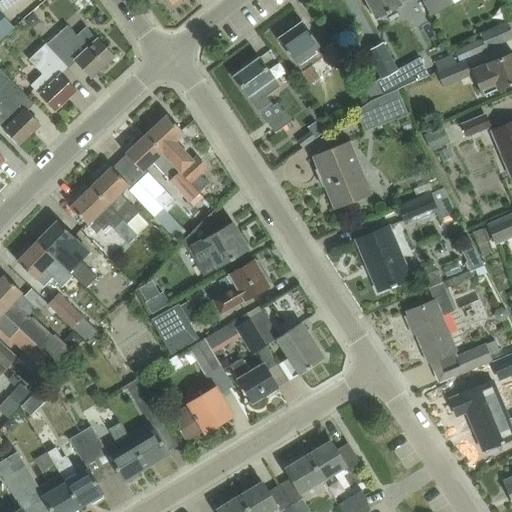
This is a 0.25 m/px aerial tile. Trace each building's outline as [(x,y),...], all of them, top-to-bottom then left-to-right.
[(366,0),(368,3),(376,19),(401,5),(400,3),(406,0),(366,0)] [(422,0),(430,15),(458,0),(422,0)] [(0,38),(14,27),(0,10),(0,38)] [(33,14),(26,20),(33,27),(38,22),(38,19),(33,14)] [(481,39),(455,50),(459,60),(511,37),(511,32),(508,22),(479,34),(481,39)] [(295,62),(310,83),(320,76),(312,65),(323,56),(316,47),(319,44),(304,24),(280,42),(295,62)] [(63,63),(64,62),(69,68),(77,61),(91,76),(113,56),(86,26),(76,36),(67,26),(47,44),(46,43),(46,44),(63,63)] [(331,42),(321,49),(333,65),(342,59),(331,42)] [(76,90),(57,69),(63,63),(46,44),(29,59),(42,74),(30,85),(54,110),(76,90)] [(381,44),(368,52),(381,77),(395,70),(381,44)] [(511,52),(472,69),(483,95),(511,82),(511,52)] [(248,96),(275,132),(292,120),(284,109),(283,110),(277,101),(273,104),(267,96),(280,86),(271,73),(259,57),(233,76),(248,96)] [(463,63),(438,73),(443,85),(469,75),(463,63)] [(0,125),(4,130),(5,131),(19,145),(40,124),(26,110),(19,103),(27,95),(10,77),(0,67),(0,125)] [(376,85),(381,94),(356,110),(364,132),(408,113),(396,84),(392,76),(376,85)] [(167,114),(147,133),(199,190),(208,183),(200,174),(207,167),(196,156),(192,160),(175,141),(183,132),(167,114)] [(483,116),(461,125),(466,136),(488,127),(483,116)] [(509,177),(511,176),(511,121),(489,132),(509,177)] [(310,132),(297,140),(302,147),(314,139),(310,132)] [(142,171),(152,161),(189,201),(199,192),(198,191),(199,190),(147,133),(125,153),(142,171)] [(333,208),(333,209),(369,194),(347,141),(311,156),(312,157),(313,157),(321,178),(324,176),(328,184),(326,185),(336,207),(333,208)] [(99,178),(91,186),(109,204),(116,212),(124,219),(127,223),(138,233),(138,234),(141,231),(140,231),(148,223),(138,212),(138,211),(120,193),(129,184),(125,181),(111,167),(110,168),(108,167),(105,166),(97,174),(97,176),(99,178)] [(148,172),(140,181),(155,198),(168,212),(177,202),(165,189),(164,189),(148,172)] [(168,212),(155,198),(140,181),(130,190),(159,220),(172,236),(181,241),(188,234),(167,212),(168,212)] [(91,186),(71,207),(84,221),(88,224),(96,232),(107,221),(116,212),(109,204),(91,186)] [(432,194),(430,195),(399,208),(405,224),(436,211),(439,219),(456,211),(445,186),(431,192),(432,194)] [(116,212),(107,221),(114,229),(124,219),(116,212)] [(208,255),(216,268),(248,250),(232,222),(220,229),(211,213),(183,240),(189,251),(193,249),(199,260),(208,255)] [(511,218),(488,229),(495,244),(511,235),(511,218)] [(57,220),(37,241),(72,275),(84,285),(86,288),(97,276),(81,260),(89,251),(57,220)] [(389,229),(358,242),(379,293),(391,288),(392,289),(397,287),(396,285),(410,279),(389,229)] [(44,269),(62,286),(72,275),(37,241),(17,261),(35,278),(44,269)] [(254,260),(229,274),(218,280),(225,293),(213,300),(221,313),(269,285),(254,260)] [(49,304),(30,286),(24,293),(4,275),(0,279),(0,309),(59,364),(70,351),(52,333),(49,334),(29,314),(37,306),(48,317),(55,311),(48,304),(49,304)] [(455,350),(456,350),(442,315),(454,310),(442,283),(429,288),(434,300),(407,312),(408,314),(404,315),(409,326),(412,325),(428,362),(432,360),(442,383),(490,362),(488,358),(499,353),(494,342),(484,347),(458,358),(455,350)] [(55,311),(85,339),(88,343),(99,332),(59,293),(49,304),(48,304),(55,311)] [(178,303),(151,318),(171,353),(198,337),(178,303)] [(260,307),(248,314),(266,345),(277,339),(276,338),(279,337),(263,311),(260,307)] [(0,309),(0,328),(21,348),(31,338),(19,327),(0,309)] [(213,350),(240,334),(251,354),(266,345),(248,314),(206,339),(206,338),(205,339),(212,351),(213,350)] [(301,322),(279,337),(276,338),(277,339),(299,374),(324,358),(301,322)] [(221,363),(213,350),(212,351),(205,339),(206,338),(205,337),(189,346),(205,373),(221,363)] [(0,340),(0,362),(6,368),(17,356),(0,340)] [(511,357),(493,365),(500,380),(511,374),(511,357)] [(278,387),(267,370),(264,363),(250,372),(242,359),(230,366),(252,402),(278,387)] [(13,374),(8,380),(14,386),(19,380),(13,374)] [(204,431),(206,431),(232,415),(213,382),(198,391),(201,396),(188,404),(192,411),(176,420),(187,438),(203,429),(204,431)] [(467,410),(477,433),(483,449),(500,442),(501,443),(504,442),(504,441),(511,437),(511,433),(491,382),(450,399),(456,414),(467,410)] [(147,394),(137,400),(152,425),(155,429),(167,450),(177,444),(167,427),(162,419),(147,393),(147,394)] [(11,416),(4,424),(11,431),(18,423),(11,416)] [(120,421),(108,428),(121,449),(109,456),(123,480),(124,479),(127,483),(138,476),(136,472),(146,466),(132,443),(120,421)] [(81,433),(96,458),(107,451),(92,426),(81,433)] [(155,429),(132,443),(146,466),(156,460),(158,464),(169,457),(167,454),(169,452),(167,450),(155,429)] [(86,464),(96,458),(81,433),(70,439),(86,464)] [(308,454),(323,479),(346,466),(330,440),(308,454)] [(56,446),(47,451),(66,483),(67,482),(80,505),(90,500),(92,504),(103,497),(101,493),(103,492),(92,475),(89,469),(88,468),(76,475),(74,471),(76,469),(66,454),(62,456),(56,446)] [(41,491),(26,466),(17,451),(6,457),(30,498),(41,491)] [(285,468),(300,492),(323,479),(308,454),(285,468)] [(6,457),(0,460),(0,471),(19,504),(30,498),(6,457)] [(262,481),(239,495),(249,511),(269,511),(277,507),(262,481)] [(67,482),(66,483),(43,496),(52,511),(69,511),(80,505),(67,482)] [(338,503),(342,511),(366,511),(370,510),(362,490),(357,492),(338,503)] [(216,509),(218,511),(249,511),(239,495),(216,509)] [(308,511),(301,499),(292,504),(296,511),(308,511)]
